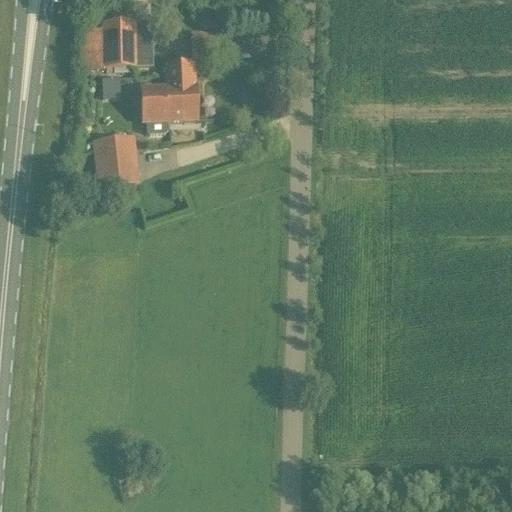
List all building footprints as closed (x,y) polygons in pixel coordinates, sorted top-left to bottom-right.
[(144,70),(143,23),(100,24),(101,31),(94,31),(94,26),(88,26),(88,32),(83,32),(84,71),(144,70)] [(192,60),(214,59),(213,33),(191,34),(192,60)] [(166,125),(167,125),(197,123),(194,66),(163,68),(164,89),(166,125)] [(119,81),(101,82),(101,101),(120,101),(119,81)] [(167,135),(167,125),(166,125),(164,89),(139,90),(141,126),(145,126),(146,135),(149,138),(165,137),(167,135)] [(96,191),(139,186),(134,140),(91,144),(96,191)]
